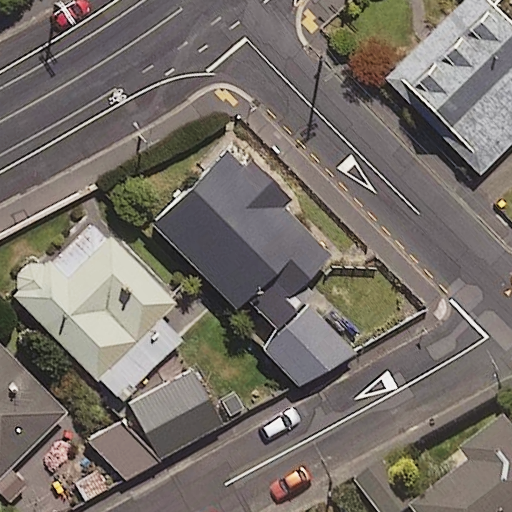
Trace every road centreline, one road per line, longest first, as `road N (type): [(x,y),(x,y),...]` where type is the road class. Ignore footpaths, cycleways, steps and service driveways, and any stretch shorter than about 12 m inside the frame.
road 1 (residential): [(208,0),(511,310)]
road 2 (residential): [(178,511),(443,363),(511,314)]
road 3 (secondary): [(198,0),(0,119)]
